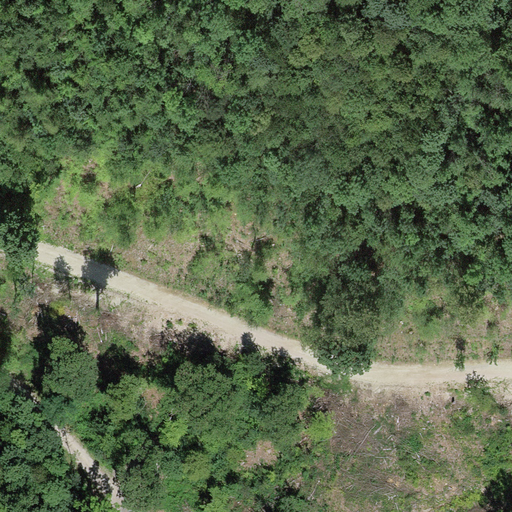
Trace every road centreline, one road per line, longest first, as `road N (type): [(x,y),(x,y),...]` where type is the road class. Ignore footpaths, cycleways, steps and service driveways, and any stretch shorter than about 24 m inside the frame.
road 1 (track): [(511,370),(388,375),(330,362),(0,239)]
road 2 (track): [(153,511),(53,409),(0,372)]
